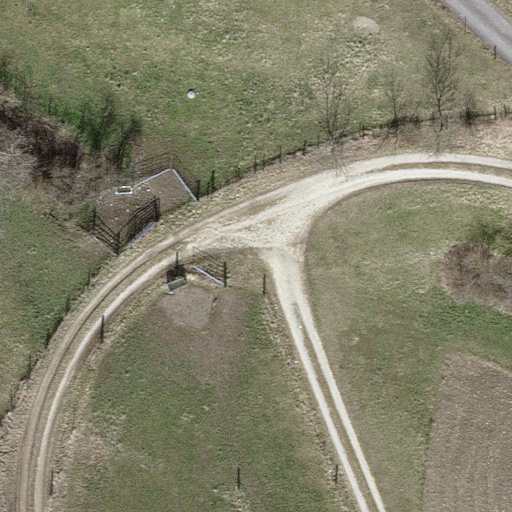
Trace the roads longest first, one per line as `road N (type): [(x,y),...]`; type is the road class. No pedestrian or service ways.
road 1 (track): [(377,511),(265,209),(353,176),(425,165),(511,173)]
road 2 (track): [(33,511),(50,394),(84,329),(152,258),(265,209)]
